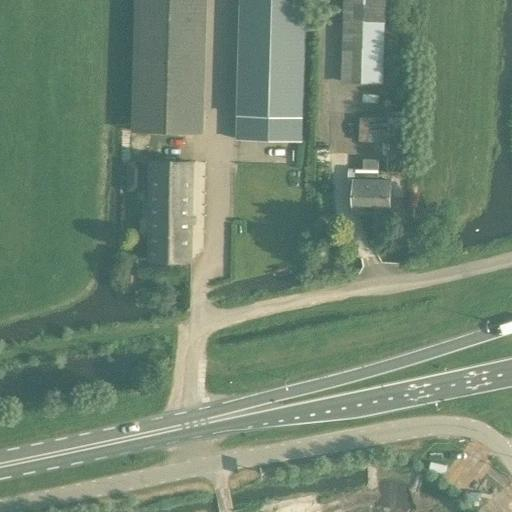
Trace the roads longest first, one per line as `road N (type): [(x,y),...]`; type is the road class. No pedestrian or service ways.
road 1 (unclassified): [(191,425),(200,324),(511,255)]
road 2 (unclassified): [(508,451),(444,425),(196,465)]
road 3 (primary): [(511,327),(281,392),(232,416)]
road 4 (primary): [(232,416),(322,408),(511,371)]
road 5 (unclassified): [(196,465),(0,506)]
road 6 (primary): [(0,464),(191,425)]
